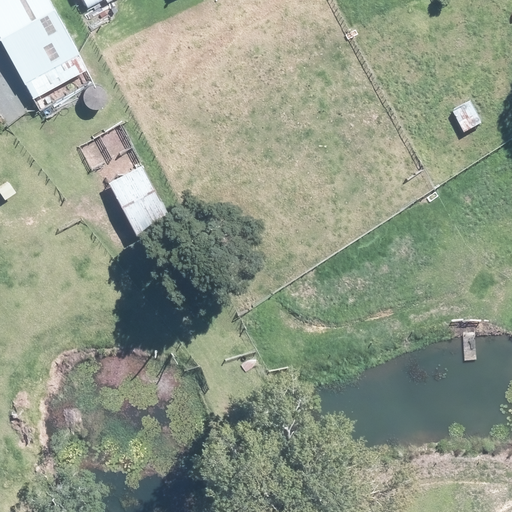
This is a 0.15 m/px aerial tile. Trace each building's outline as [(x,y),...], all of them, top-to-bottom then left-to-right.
[(0,0),(0,34),(26,83),(32,80),(40,95),(88,70),(50,0),(0,0)] [(0,60),(0,90),(0,91),(13,83),(0,60)] [(484,122),(474,101),(457,109),(468,130),(484,122)] [(170,217),(143,165),(110,183),(138,234),(170,217)] [(10,181),(0,186),(0,187),(7,198),(17,192),(10,181)] [(172,193),(163,197),(171,214),(180,210),(172,193)]
